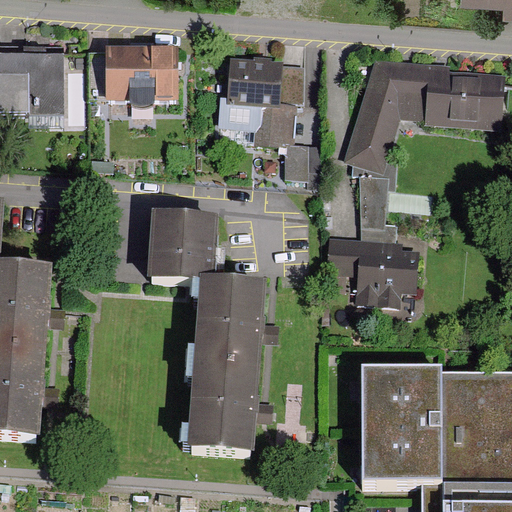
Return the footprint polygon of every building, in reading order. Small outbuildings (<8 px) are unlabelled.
[(107,46),(108,95),(177,95),(177,45),(107,46)] [(0,46),(0,107),(64,106),(64,46),(0,46)] [(282,57),(231,56),(231,98),(270,99),(282,99),(282,64),(282,57)] [(427,118),(501,124),(506,71),(451,66),(451,61),(378,57),(347,156),(363,161),(385,168),(390,156),(405,112),(427,113),(427,118)] [(307,65),(282,64),(282,99),(297,100),(296,105),(306,106),(307,65)] [(282,99),(270,99),(269,140),(296,140),(296,105),(297,100),(282,99)] [(320,143),(287,143),(287,176),(320,176),(320,143)] [(399,158),(390,156),(385,168),(363,161),(362,224),(387,224),(389,187),(397,186),(399,158)] [(148,280),(213,285),(217,224),(152,219),(148,280)] [(328,235),(326,287),(347,288),(348,271),(358,271),(357,301),(402,302),(403,287),(418,287),(420,246),(402,245),(402,238),(328,235)] [(0,272),(0,436),(38,439),(41,403),(47,323),(50,277),(0,272)] [(206,289),(194,454),(254,458),(257,416),(263,338),(266,293),(206,289)] [(511,511),(511,369),(365,369),(365,477),(412,477),(425,477),(425,511),(511,511)]
